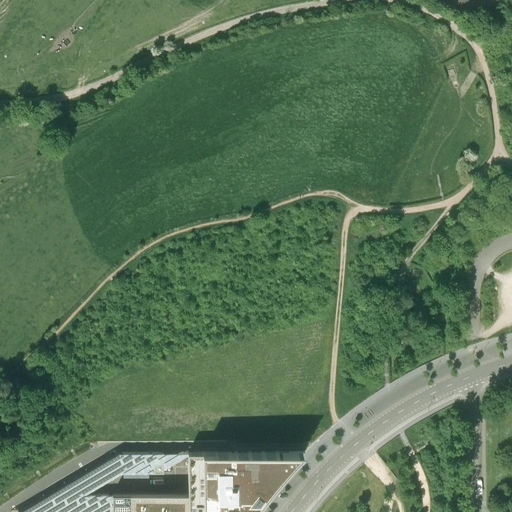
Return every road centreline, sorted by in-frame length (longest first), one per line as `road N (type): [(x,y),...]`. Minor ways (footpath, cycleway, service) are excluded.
road 1 (track): [(349,0),(234,25),(79,94),(0,105)]
road 2 (track): [(499,153),(392,279),(384,357)]
road 3 (tertiary): [(291,511),(356,442),(471,376)]
road 4 (track): [(461,195),(412,210),(356,205),(347,214),(337,316)]
road 5 (track): [(511,162),(499,153),(476,48),(444,19),(399,0)]
road 6 (unclassified): [(471,376),(473,511)]
